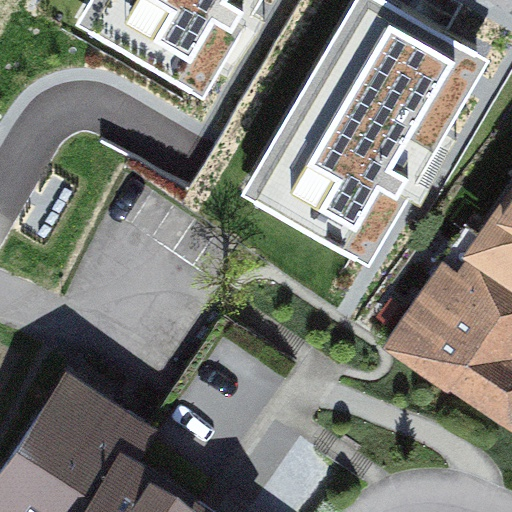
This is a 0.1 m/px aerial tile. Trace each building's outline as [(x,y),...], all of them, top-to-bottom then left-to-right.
[(257,0),(89,0),(77,21),(202,94),(257,0)] [(489,61),(384,0),(356,0),(244,192),(368,265),(489,61)] [(511,259),(511,193),(481,238),(511,259)] [(444,260),(388,339),(450,383),(452,380),(510,422),(511,419),(511,278),(473,250),(458,271),(444,260)] [(85,511),(124,455),(126,456),(145,427),(142,425),(137,433),(118,420),(123,412),(68,375),(0,474),(0,511),(85,511)] [(188,511),(195,503),(126,456),(124,455),(85,511),(188,511)]
